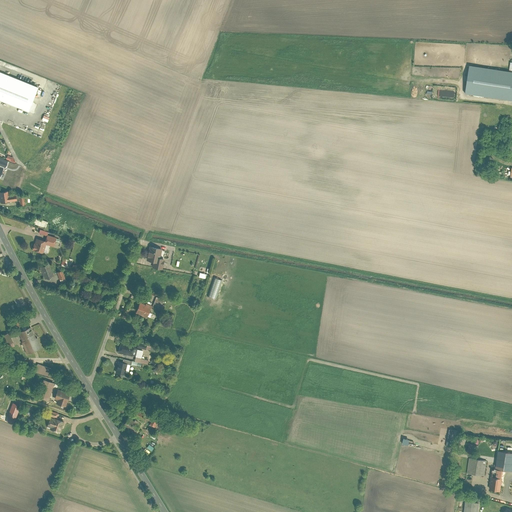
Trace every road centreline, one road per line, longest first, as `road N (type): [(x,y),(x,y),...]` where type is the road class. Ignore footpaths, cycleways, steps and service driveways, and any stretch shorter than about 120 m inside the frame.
road 1 (tertiary): [(0,231),(83,385)]
road 2 (residential): [(133,245),(83,385)]
road 3 (tertiary): [(83,385),(161,511)]
